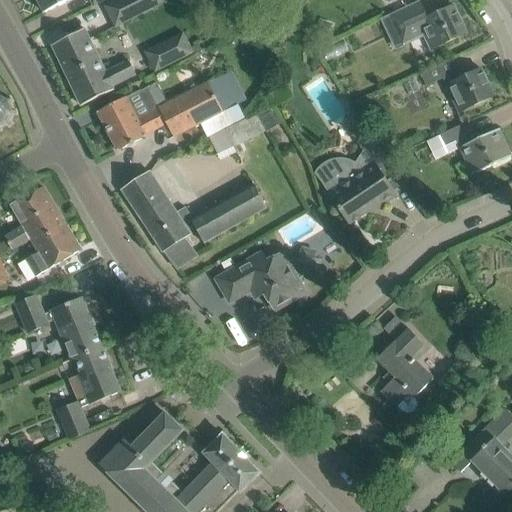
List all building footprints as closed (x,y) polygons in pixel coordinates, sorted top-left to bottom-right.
[(90,0),(92,5),(101,0),(37,0),(44,13),(69,0),(90,0)] [(166,0),(117,0),(105,6),(115,27),(167,1),(166,0)] [(421,0),(404,8),(401,9),(380,19),(389,38),(404,31),(409,43),(426,35),(432,50),(467,33),(454,6),(433,16),(425,0),(421,0)] [(277,12),(279,31),(296,30),(295,11),(277,12)] [(53,45),(82,106),(115,90),(113,87),(136,76),(128,60),(106,71),(85,29),(53,45)] [(144,52),(155,73),(193,53),(183,32),(144,52)] [(420,73),(426,86),(443,78),(459,113),(477,105),(495,96),(482,69),(459,80),(456,72),(457,72),(451,59),(432,68),(420,73)] [(240,103),(225,74),(159,108),(167,123),(167,124),(174,137),(240,103)] [(147,136),(146,135),(167,124),(167,123),(159,108),(152,112),(141,91),(127,98),(126,97),(98,112),(118,151),(147,136)] [(0,126),(8,123),(10,126),(12,124),(9,121),(13,114),(16,114),(17,111),(13,111),(10,103),(13,100),(11,98),(9,100),(1,97),(1,93),(0,93),(0,126)] [(258,115),(267,131),(282,123),(273,106),(258,115)] [(256,117),(230,126),(235,142),(262,133),(256,117)] [(384,154),(365,125),(361,120),(348,129),(371,165),(356,174),(352,168),(348,166),(343,166),(338,166),(334,167),(329,168),(325,171),(321,174),(318,178),(350,224),(379,205),(380,207),(397,196),(383,175),(394,168),(384,154)] [(441,135),(446,146),(457,141),(464,157),(473,175),(511,157),(499,129),(471,142),(462,124),(444,133),(441,135)] [(209,139),(218,159),(235,151),(225,131),(209,139)] [(205,243),(267,208),(253,184),(192,219),(186,208),(178,212),(151,172),(139,180),(123,190),(163,252),(165,251),(178,270),(198,256),(185,238),(192,233),(189,229),(196,225),(205,243)] [(14,250),(32,239),(31,238),(62,219),(44,187),(12,206),(24,227),(6,238),(13,249),(14,250)] [(31,238),(32,239),(40,253),(26,261),(36,277),(81,251),(62,219),(31,238)] [(322,261),(314,259),(316,251),(302,247),(297,261),(294,260),(288,263),(282,252),(274,256),(274,255),(267,259),(262,253),(217,279),(230,302),(260,285),(275,310),(305,293),(297,279),(303,276),(304,272),(318,276),(322,261)] [(71,359),(75,358),(102,347),(82,298),(52,311),(52,312),(45,315),(36,296),(16,304),(28,332),(51,323),(50,321),(55,319),(71,359)] [(416,362),(429,349),(409,329),(396,342),(396,341),(378,360),(395,377),(382,391),(401,411),(408,414),(414,411),(417,404),(415,398),(430,384),(434,379),(416,362)] [(102,347),(75,358),(82,374),(78,376),(86,394),(76,398),(78,402),(58,410),(70,440),(91,432),(80,408),(89,404),(90,405),(121,392),(102,347)] [(488,347),(478,357),(487,365),(497,355),(488,347)] [(511,423),(511,416),(506,410),(451,463),(461,473),(473,462),(506,495),(511,488),(511,456),(495,439),(511,423)] [(213,464),(184,493),(152,462),(183,430),(166,413),(139,441),(131,433),(100,465),(147,511),(218,511),(239,491),(240,493),(261,473),(223,434),(203,453),(213,464)] [(3,473),(0,474),(0,490),(8,487),(3,473)]
